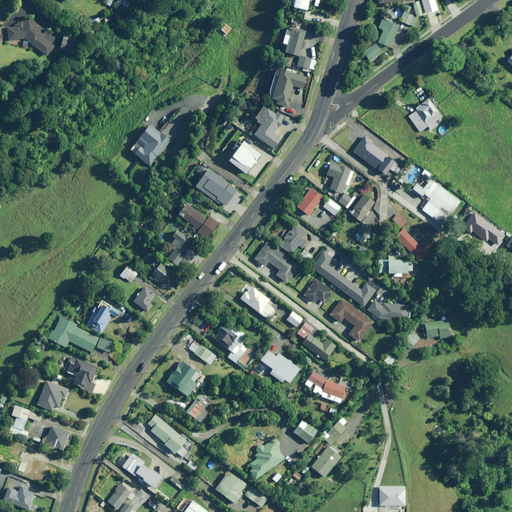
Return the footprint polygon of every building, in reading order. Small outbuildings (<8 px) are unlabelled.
[(309,0),(292,0),(291,8),(307,11),(309,0)] [(416,0),(421,15),(435,11),(432,0),(416,0)] [(418,18),(403,12),(400,21),(414,27),(418,18)] [(44,33),(26,19),(19,28),(6,29),(7,41),(23,39),(44,57),(52,48),(40,38),(44,33)] [(397,27),(382,21),(374,42),(389,48),(397,27)] [(232,29),(226,24),(221,30),(227,35),(232,29)] [(307,30),(292,26),(285,51),(300,55),(307,30)] [(75,39),(63,34),(57,50),(69,54),(75,39)] [(379,51),(373,44),(362,53),(368,60),(379,51)] [(312,59),(301,56),(298,66),(310,69),(312,59)] [(80,72),(75,68),(69,75),(73,79),(80,72)] [(306,78),(279,70),(270,102),(288,107),(293,87),(302,90),(306,78)] [(410,107),(396,100),(392,106),(406,114),(410,107)] [(427,101),(406,116),(419,134),(440,119),(427,101)] [(273,116),(266,111),(249,136),(273,152),(282,140),(272,134),(284,117),(276,112),(273,116)] [(168,141),(147,126),(129,152),(150,166),(168,141)] [(396,158),(365,134),(354,149),(384,173),(396,158)] [(241,144),(228,162),(245,175),(259,156),(241,144)] [(351,167),(331,160),(326,173),(333,175),(329,188),(342,192),(351,167)] [(236,190),(207,169),(194,187),(218,204),(219,202),(224,206),(236,190)] [(431,176),(423,187),(426,190),(424,192),(431,197),(423,207),(443,223),(461,200),(431,176)] [(417,183),(411,191),(420,198),(424,192),(426,190),(423,187),(417,183)] [(310,187),(296,206),(308,215),(322,196),(310,187)] [(353,196),(351,199),(343,193),(337,201),(347,209),(349,206),(358,194),(354,192),(351,195),(353,196)] [(375,200),(363,192),(349,211),(361,219),(375,200)] [(220,224),(186,199),(175,215),(209,239),(220,224)] [(329,214),(330,213),(334,216),(340,208),(329,199),(323,207),(327,210),(326,212),(329,214)] [(503,236),(470,215),(457,229),(492,248),(503,236)] [(407,222),(401,216),(395,222),(400,228),(407,222)] [(308,232),(295,222),(279,244),(292,254),(308,232)] [(370,227),(363,223),(355,240),(362,244),(370,227)] [(404,227),(395,234),(419,259),(434,244),(426,236),(419,243),(404,227)] [(177,238),(164,255),(178,265),(195,241),(178,229),(173,235),(177,238)] [(298,265),(266,241),(254,257),(265,266),(269,261),(279,268),(276,273),(286,281),(298,265)] [(333,257),(323,249),(310,266),(363,306),(375,290),(366,283),(362,288),(328,263),(333,257)] [(311,257),(303,251),(298,258),(306,264),(311,257)] [(404,259),(379,258),(379,272),(403,272),(404,259)] [(171,272),(160,263),(151,274),(162,283),(171,272)] [(136,273),(125,266),(119,276),(130,283),(136,273)] [(332,289),(315,277),(303,293),(314,301),(318,297),(324,301),(332,289)] [(275,304),(251,285),(241,297),(265,316),(275,304)] [(154,294),(143,286),(133,300),(147,311),(153,303),(149,301),(154,294)] [(342,297),(329,313),(339,321),(343,316),(354,324),(347,333),(358,341),(374,320),(342,297)] [(383,304),(374,298),(366,308),(377,316),(407,319),(408,307),(383,304)] [(119,310),(100,299),(87,322),(101,330),(110,314),(115,317),(119,310)] [(302,319),(292,312),(286,320),(296,327),(302,319)] [(101,335),(60,314),(48,337),(65,346),(68,340),(92,352),(101,335)] [(448,319),(425,323),(428,338),(451,334),(448,319)] [(245,335),(226,320),(213,338),(231,352),(245,335)] [(322,342),(308,332),(300,343),(324,361),(336,345),(326,337),(322,342)] [(419,339),(412,332),(402,343),(409,350),(419,339)] [(193,339),(187,347),(194,353),(194,354),(210,366),(216,356),(193,339)] [(269,344),(258,358),(287,381),(298,367),(269,344)] [(88,389),(98,365),(72,354),(69,362),(76,365),(70,382),(88,389)] [(395,359),(389,354),(384,361),(390,366),(395,359)] [(200,373),(181,360),(166,381),(185,394),(200,373)] [(325,378),(312,370),(307,379),(320,386),(325,378)] [(68,388),(46,379),(37,403),(54,410),(60,395),(65,397),(68,388)] [(346,386),(326,379),(321,391),(341,399),(346,386)] [(208,413),(204,409),(208,404),(204,401),(207,397),(201,393),(186,412),(200,423),(208,413)] [(328,406),(323,403),(320,409),(325,412),(328,406)] [(29,411),(14,405),(10,415),(16,418),(13,426),(12,426),(9,432),(26,439),(28,433),(23,431),(27,418),(39,422),(41,416),(29,412),(29,411)] [(186,439),(155,414),(148,423),(152,426),(149,430),(175,452),(186,439)] [(337,421),(321,438),(330,446),(340,435),(339,434),(344,429),(342,426),(347,422),(342,417),(337,422),(337,421)] [(317,431),(302,420),(293,432),(307,443),(317,431)] [(69,431),(51,424),(45,442),(63,448),(69,431)] [(286,458),(272,437),(256,448),(259,452),(253,456),(256,460),(246,466),(255,479),(286,458)] [(341,456),(328,445),(311,466),(324,477),(341,456)] [(27,449),(18,446),(15,455),(21,457),(23,453),(25,454),(27,449)] [(162,475),(132,453),(123,465),(152,487),(162,475)] [(47,465),(31,458),(25,472),(41,479),(47,465)] [(197,467),(190,461),(186,465),(194,471),(197,467)] [(247,484),(227,470),(214,488),(234,502),(247,484)] [(185,486),(172,476),(169,480),(182,490),(185,486)] [(130,491),(120,483),(106,501),(117,509),(130,491)] [(19,490),(7,485),(2,498),(29,509),(36,491),(21,485),(19,490)] [(267,498),(251,486),(244,495),(260,507),(267,498)] [(403,486),(375,489),(373,507),(400,510),(403,486)] [(207,511),(192,499),(181,511),(207,511)] [(149,500),(147,504),(154,510),(157,506),(149,500)]
